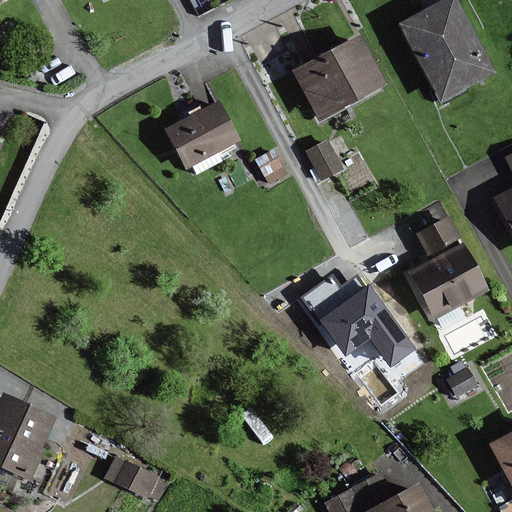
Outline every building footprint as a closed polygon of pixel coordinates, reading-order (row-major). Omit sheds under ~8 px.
[(455,0),(448,0),(404,23),(443,97),(492,71),(455,0)] [(360,38),(296,72),(320,116),(384,82),(360,38)] [(219,101),(168,128),(188,166),(239,138),(219,101)] [(341,168),(326,141),(308,151),(323,178),(341,168)] [(511,167),(511,190),(497,198),(511,226),(511,154),(507,157),(511,167)] [(460,238),(449,218),(418,235),(429,255),(460,238)] [(429,264),(413,272),(435,315),(486,289),(464,246),(444,256),(429,264)] [(415,349),(371,286),(323,319),(346,353),(372,336),(392,365),(415,349)] [(475,385),(467,370),(450,380),(458,395),(475,385)] [(56,417),(4,394),(0,403),(0,463),(29,477),(56,417)] [(511,433),(491,445),(511,482),(511,433)] [(155,476),(127,462),(117,482),(145,496),(155,476)] [(334,511),(365,511),(391,499),(379,476),(329,501),(334,511)] [(433,511),(420,485),(391,499),(365,511),(433,511)]
